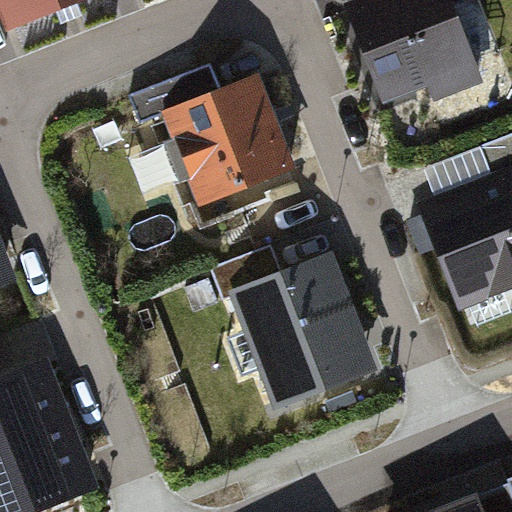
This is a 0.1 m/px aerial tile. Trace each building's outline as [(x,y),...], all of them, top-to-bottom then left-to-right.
[(8,0),(12,10),(38,0),(8,0)] [(456,0),(368,0),(350,7),(387,100),(438,80),(444,96),(488,78),(456,0)] [(264,71),(166,109),(203,205),(301,166),(264,71)] [(511,180),(432,209),(463,297),(511,279),(511,180)] [(0,234),(0,278),(14,273),(0,234)] [(239,296),(281,400),(376,362),(334,258),(239,296)] [(54,362),(0,382),(0,511),(16,511),(99,481),(54,362)] [(488,511),(482,497),(445,511),(488,511)]
